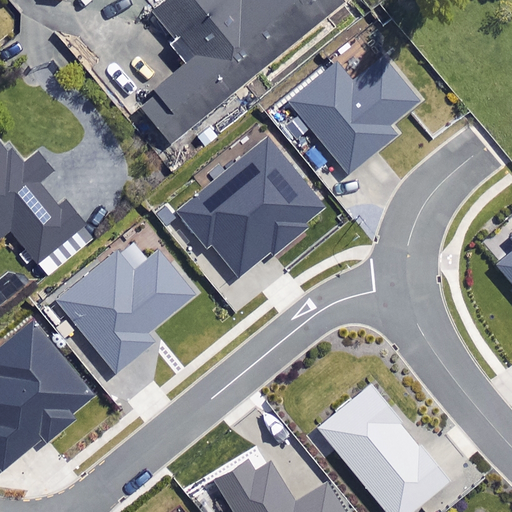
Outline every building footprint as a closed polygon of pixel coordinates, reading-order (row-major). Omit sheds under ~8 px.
[(171,0),(153,16),(192,62),(139,107),(173,147),(342,5),(338,0),(171,0)] [(281,102),(346,178),(397,135),(390,126),(419,101),(382,57),(355,80),(335,56),(281,102)] [(307,220),(323,207),(266,136),(174,208),(204,246),(211,240),(240,277),(272,251),(276,256),(313,227),(307,220)] [(20,169),(0,143),(0,240),(11,232),(34,263),(83,225),(65,201),(56,208),(39,186),(54,174),(39,154),(20,169)] [(511,234),(510,236),(511,238),(511,249),(495,263),(511,283),(511,234)] [(56,299),(116,374),(157,341),(150,333),(200,294),(164,248),(148,260),(134,242),(121,253),(118,250),(56,299)] [(0,472),(41,438),(47,444),(78,419),(74,414),(98,393),(37,319),(0,349),(0,472)] [(317,429),(387,511),(414,511),(452,480),(370,385),(317,429)] [(345,511),(329,483),(294,502),(271,461),(255,470),(249,459),(214,479),(232,511),(345,511)]
